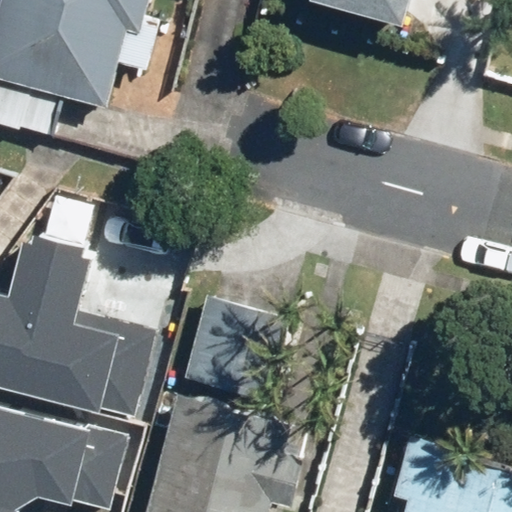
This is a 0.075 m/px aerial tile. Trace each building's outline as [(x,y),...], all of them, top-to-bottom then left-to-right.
[(152,0),(1,0),(0,4),(0,75),(111,105),(122,62),(147,69),(162,14),(150,11),(152,0)] [(3,279),(0,292),(0,359),(139,396),(159,321),(76,300),(89,251),(37,238),(25,285),(3,279)] [(294,318),(210,296),(190,376),(273,398),(294,318)] [(297,420),(169,387),(136,511),(273,511),(276,502),(294,506),(308,453),(290,448),(297,420)] [(0,511),(6,511),(32,496),(26,486),(54,469),(115,484),(130,425),(0,392),(0,511)] [(511,511),(511,463),(424,440),(405,511),(511,511)]
